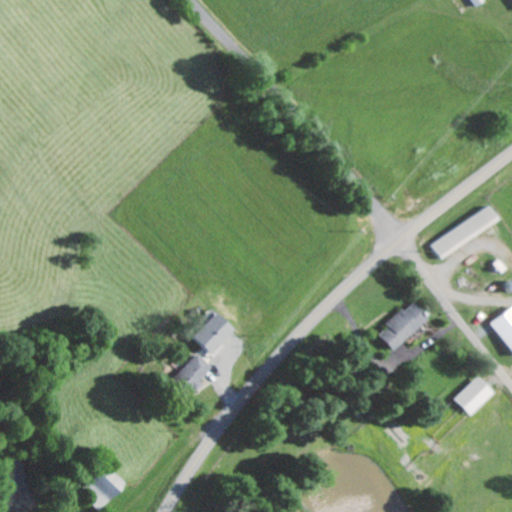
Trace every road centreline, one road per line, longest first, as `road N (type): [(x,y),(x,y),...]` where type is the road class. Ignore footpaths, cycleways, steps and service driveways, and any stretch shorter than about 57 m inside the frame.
road 1 (secondary): [(163,511),(281,352),(511,151)]
road 2 (residential): [(398,243),(188,0)]
road 3 (residential): [(511,383),(398,243)]
